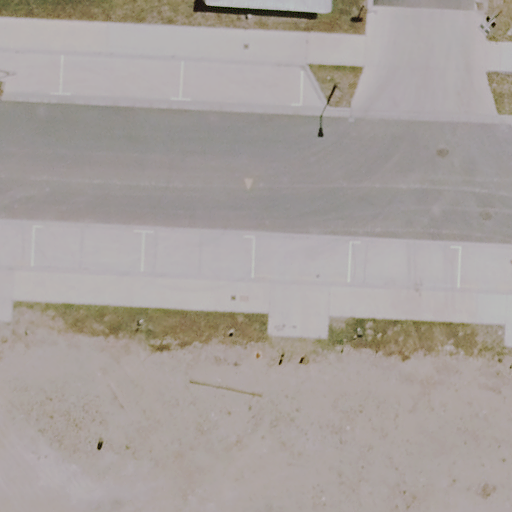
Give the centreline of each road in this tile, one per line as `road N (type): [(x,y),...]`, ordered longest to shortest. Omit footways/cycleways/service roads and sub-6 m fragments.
road 1 (residential): [(0,155),(429,176)]
road 2 (residential): [(435,0),(429,176)]
